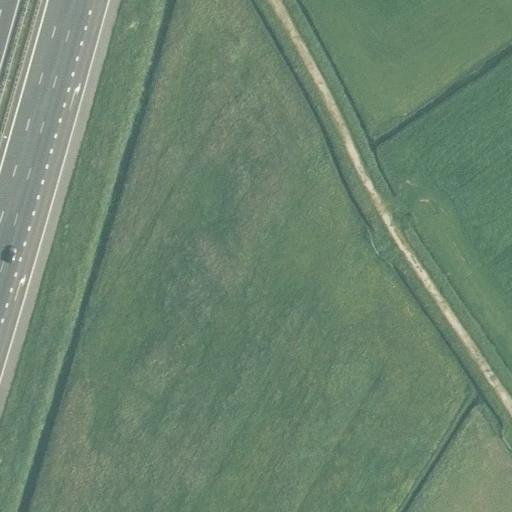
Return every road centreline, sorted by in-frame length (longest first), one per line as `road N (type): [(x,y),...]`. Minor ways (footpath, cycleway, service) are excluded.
road 1 (track): [(275,0),(387,217),(511,409)]
road 2 (motorway): [(0,241),(69,0)]
